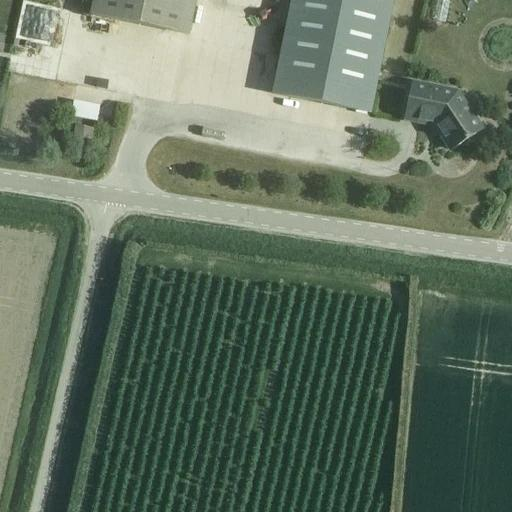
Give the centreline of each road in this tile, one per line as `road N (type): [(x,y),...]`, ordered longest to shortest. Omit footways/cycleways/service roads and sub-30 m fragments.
road 1 (tertiary): [(511,255),(109,197)]
road 2 (unclassified): [(37,511),(109,197)]
